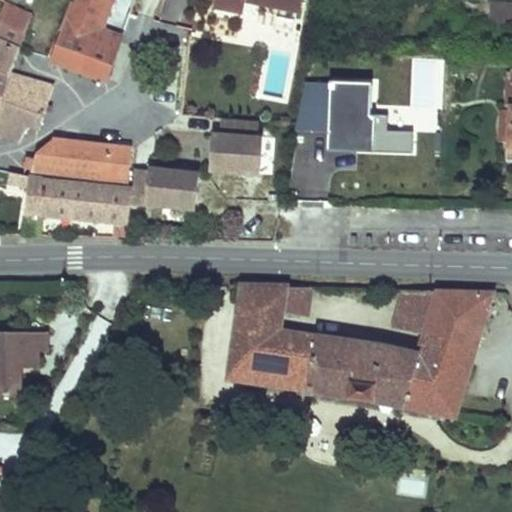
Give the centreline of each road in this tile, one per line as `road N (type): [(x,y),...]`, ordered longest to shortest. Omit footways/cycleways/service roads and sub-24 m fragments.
road 1 (secondary): [(511,268),(0,260)]
road 2 (residential): [(0,155),(130,98),(150,71)]
